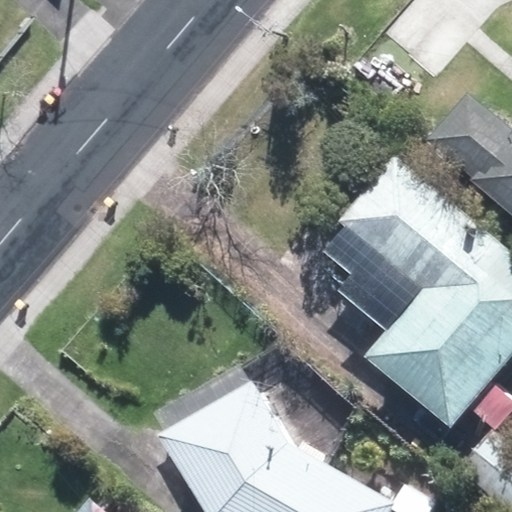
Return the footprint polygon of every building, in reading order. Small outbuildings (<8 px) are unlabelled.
[(467,180),(511,215),(511,125),(509,129),(464,93),(427,139),(471,176),(467,180)] [(372,361),(455,427),(511,356),(511,251),(401,161),(349,227),(429,291),(372,361)] [(206,511),(405,511),(415,495),(387,478),(377,496),(288,444),(253,387),(243,393),(161,441),(206,511)] [(475,479),(511,508),(511,443),(507,439),(475,479)] [(129,511),(117,502),(108,511),(129,511)]
